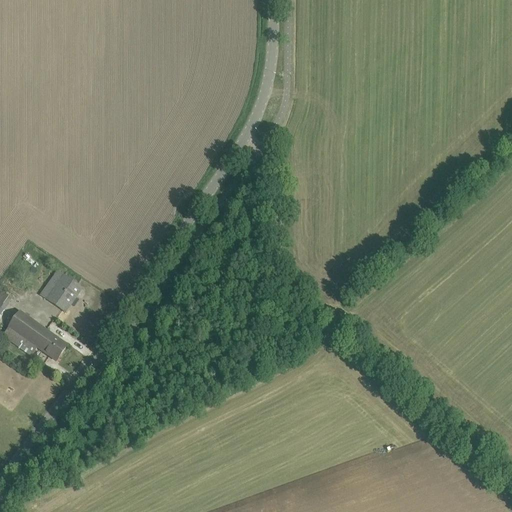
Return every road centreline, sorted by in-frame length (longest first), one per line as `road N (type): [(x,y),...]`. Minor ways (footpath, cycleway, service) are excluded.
road 1 (unclassified): [(0,484),(155,276),(248,134),(273,59),(273,0)]
road 2 (track): [(511,486),(274,266),(274,159),(262,150)]
